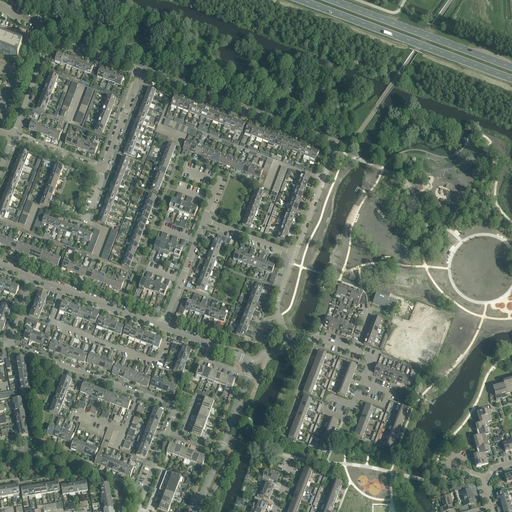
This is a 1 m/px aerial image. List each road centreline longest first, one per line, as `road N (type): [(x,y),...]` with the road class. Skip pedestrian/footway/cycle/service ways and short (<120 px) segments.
road 1 (residential): [(140,70),(333,145),(295,253)]
road 2 (primary): [(301,0),(511,78)]
road 3 (residential): [(12,136),(51,41),(140,70)]
road 4 (primary): [(511,67),(332,0)]
road 5 (residential): [(170,330),(157,363),(56,324),(64,289)]
road 6 (tertiary): [(249,362),(196,511)]
road 7 (residential): [(137,394),(8,342)]
